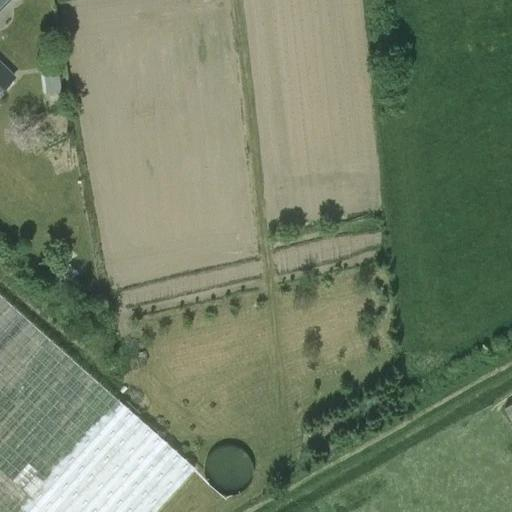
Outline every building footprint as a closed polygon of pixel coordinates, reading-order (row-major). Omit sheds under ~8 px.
[(0,0),(0,9),(8,0),(0,0)] [(0,91),(14,77),(0,63),(0,91)] [(44,93),(62,89),(58,70),(40,73),(44,93)] [(45,272),(64,288),(78,271),(59,255),(45,272)] [(0,293),(0,511),(154,511),(195,467),(0,293)] [(240,492),(243,490),(247,487),(249,483),(251,479),(253,475),(253,471),(253,466),(252,462),(250,458),(247,454),(244,451),(240,449),(236,447),(232,446),(228,446),(223,446),(219,447),(215,449),(212,452),(209,455),(207,459),(205,463),(204,467),(204,472),(205,476),(206,480),(208,484),(211,488),(215,490),(218,492),(223,494),(227,495),(231,494),(236,494),(240,492)]
